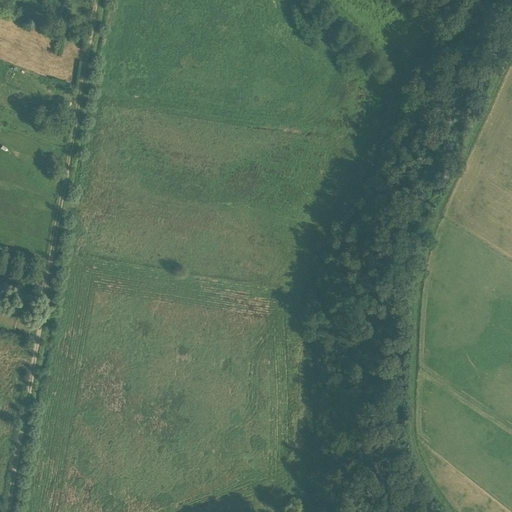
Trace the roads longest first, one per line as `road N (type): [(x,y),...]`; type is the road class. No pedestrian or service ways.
road 1 (track): [(105,0),(12,511)]
road 2 (track): [(454,511),(413,458),(419,271),(511,50)]
